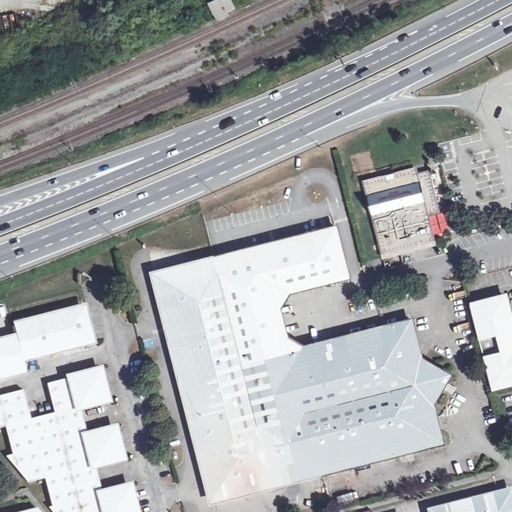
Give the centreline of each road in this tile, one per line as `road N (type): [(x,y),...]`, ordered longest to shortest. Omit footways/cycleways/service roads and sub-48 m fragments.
road 1 (trunk): [(296,99),(0,225)]
road 2 (trunk): [(296,99),(0,202)]
road 3 (trunk): [(28,244),(302,128)]
road 4 (unclassified): [(162,511),(103,265)]
road 5 (trunk): [(302,128),(511,24)]
road 6 (trunk): [(497,0),(296,99)]
road 7 (trunk): [(302,128),(461,100)]
road 8 (unclassified): [(511,245),(366,283)]
